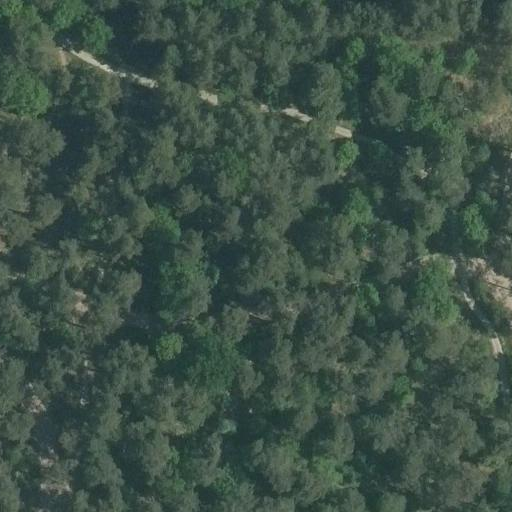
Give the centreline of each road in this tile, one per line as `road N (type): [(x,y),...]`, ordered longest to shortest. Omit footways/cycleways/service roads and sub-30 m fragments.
road 1 (track): [(0,273),(152,324),(214,323),(424,265),(458,265)]
road 2 (track): [(49,511),(50,457),(39,411),(0,360)]
road 3 (track): [(511,318),(495,267),(511,190)]
